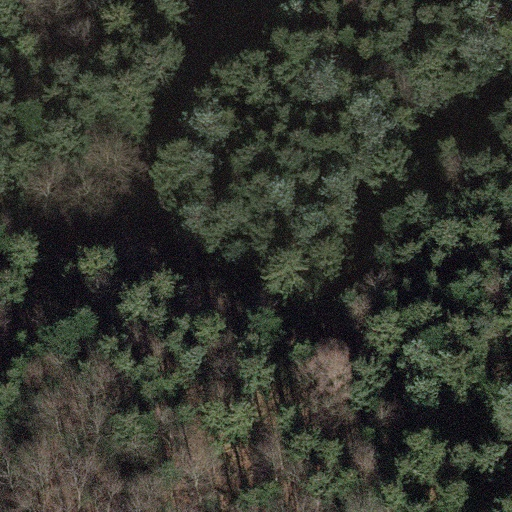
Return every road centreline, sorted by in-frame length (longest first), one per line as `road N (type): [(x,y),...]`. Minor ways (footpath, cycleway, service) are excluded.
road 1 (track): [(98,240),(277,338),(511,447)]
road 2 (track): [(98,240),(291,0)]
